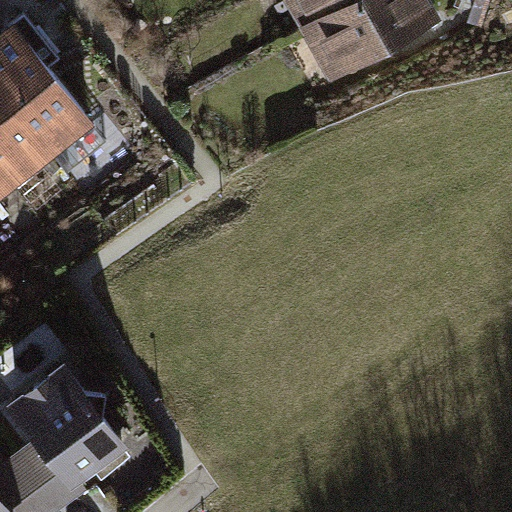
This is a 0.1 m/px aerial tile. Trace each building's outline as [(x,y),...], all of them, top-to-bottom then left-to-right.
[(343,0),(311,0),(319,14),(343,0)] [(343,0),(319,14),(345,62),(434,13),(426,0),(343,0)] [(0,83),(49,146),(88,115),(17,25),(0,38),(0,83)] [(0,83),(0,163),(10,176),(49,146),(0,83)] [(0,163),(0,184),(10,176),(0,163)] [(42,434),(71,473),(74,471),(119,437),(120,437),(103,413),(106,392),(84,389),(66,364),(17,400),(42,434)] [(42,434),(15,456),(51,505),(82,482),(81,480),(74,471),(71,473),(42,434)] [(130,452),(119,437),(74,471),(81,480),(97,468),(101,474),(130,452)] [(15,456),(0,467),(0,494),(13,511),(41,511),(51,505),(15,456)] [(13,511),(0,494),(0,511),(13,511)]
